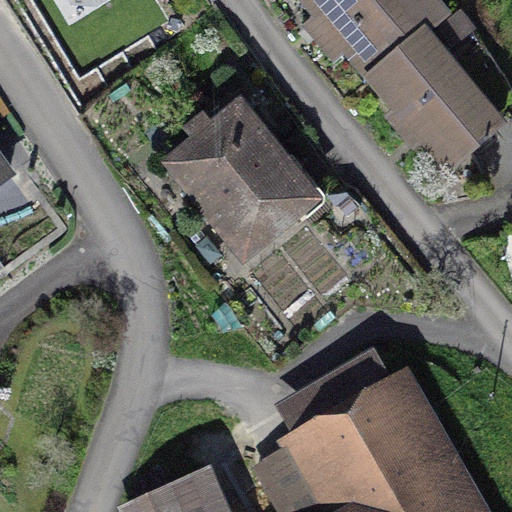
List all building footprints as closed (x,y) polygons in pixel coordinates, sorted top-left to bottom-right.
[(294,0),(370,89),(430,37),(451,20),(433,0),(294,0)] [(511,132),(430,37),(370,89),(453,185),(511,134),(511,132)] [(161,154),(248,263),(334,193),(241,91),(161,154)] [(126,511),(498,511),(411,358),(280,434),(286,444),(256,458),(288,511),(233,511),(214,465),(123,503),(126,511)] [(0,386),(0,403),(8,396),(0,386)]
